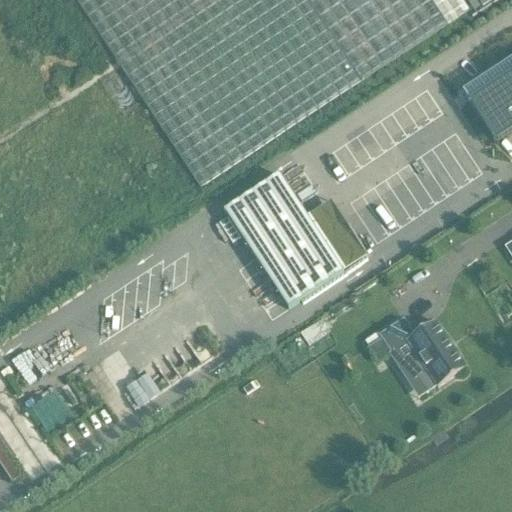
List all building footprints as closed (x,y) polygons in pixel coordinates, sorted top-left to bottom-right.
[(460,0),(429,0),(448,27),(469,13),(460,0)] [(511,62),(463,95),(469,104),(496,144),(511,133),(511,62)] [(279,178),(225,214),(289,311),(343,275),(279,178)] [(321,321),(300,335),(308,348),(330,335),(321,321)] [(414,338),(404,322),(381,338),(392,354),(408,344),(416,357),(406,364),(427,395),(437,388),(438,389),(437,389),(438,390),(467,371),(466,370),(436,325),(436,324),(414,338)]
